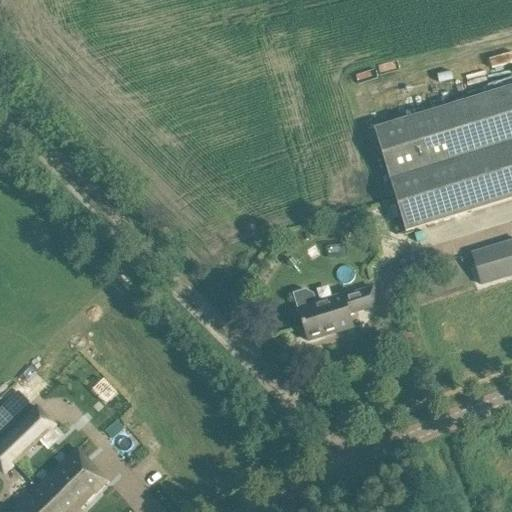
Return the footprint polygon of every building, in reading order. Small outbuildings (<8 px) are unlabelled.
[(511,87),(374,130),(406,232),(511,199),(511,87)] [(511,242),(471,255),(480,286),(511,276),(511,242)] [(335,333),(354,328),(350,314),(379,305),(373,288),(317,305),(314,294),(306,290),(293,294),(308,342),(327,336),(327,335),(335,333)] [(0,439),(0,450),(15,466),(47,436),(57,426),(37,405),(0,440),(0,439)] [(3,406),(0,409),(0,429),(14,417),(3,406)] [(35,486),(8,511),(77,511),(106,482),(73,450),(40,482),(35,486)]
